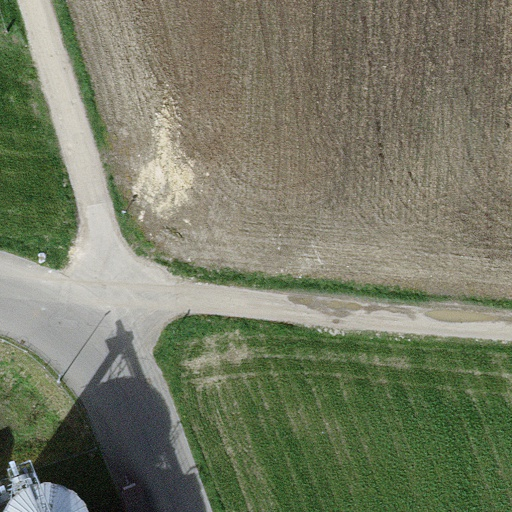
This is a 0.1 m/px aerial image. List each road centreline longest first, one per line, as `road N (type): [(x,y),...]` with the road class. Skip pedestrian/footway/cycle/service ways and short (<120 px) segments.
road 1 (track): [(97,304),(511,339)]
road 2 (track): [(97,304),(97,201),(33,0)]
road 3 (residential): [(173,511),(97,304)]
